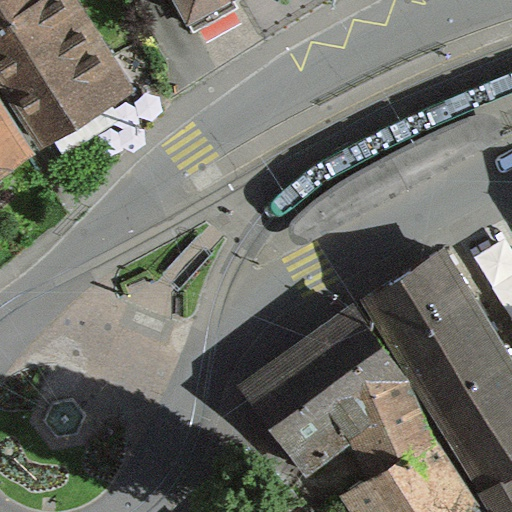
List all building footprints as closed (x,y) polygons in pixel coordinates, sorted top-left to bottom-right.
[(0,0),(0,76),(47,146),(129,91),(67,0),(0,0)] [(167,0),(188,37),(242,0),(167,0)] [(0,175),(33,153),(0,104),(0,175)] [(502,121),(497,117),(491,114),(481,113),(470,115),(387,153),(330,186),(312,200),(295,217),(291,224),(290,231),(291,235),(294,241),(298,243),(305,243),(310,242),(499,141),(503,133),(503,127),(502,121)] [(511,511),(511,364),(444,252),(359,304),(489,511),(511,511)] [(480,511),(410,391),(351,310),(323,332),(294,354),(354,442),(367,478),(341,498),(351,511),(480,511)] [(354,442),(294,354),(269,371),(244,389),(307,475),(354,442)]
